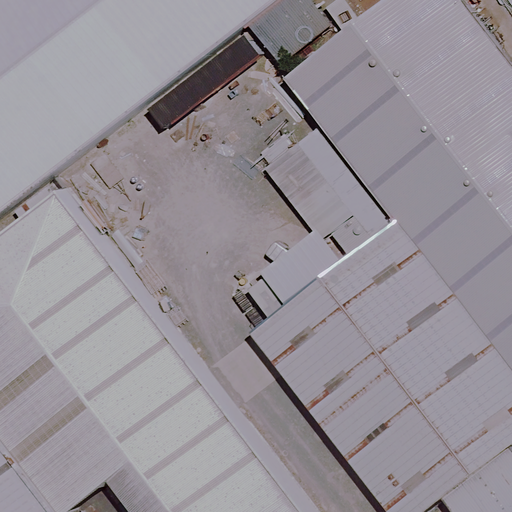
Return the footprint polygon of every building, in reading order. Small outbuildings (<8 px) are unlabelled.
[(0,0),(0,214),(276,0),(0,0)] [(511,81),(448,0),(369,0),(267,80),(377,220),(511,392),(511,81)] [(276,511),(30,197),(0,219),(0,468),(34,511),(72,511),(92,497),(103,511),(276,511)] [(374,511),(417,511),(511,438),(511,392),(377,220),(233,332),(374,511)] [(0,511),(34,511),(0,468),(0,511)]
